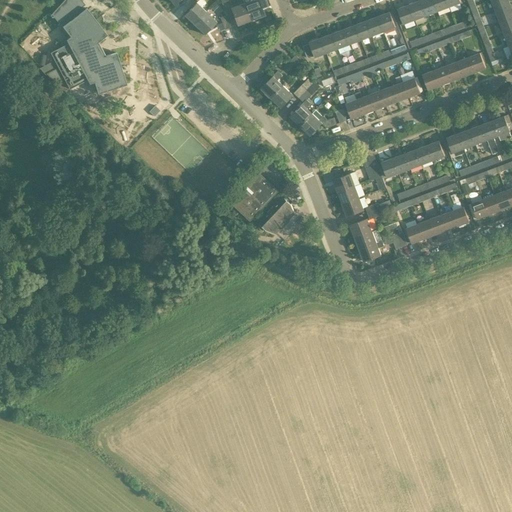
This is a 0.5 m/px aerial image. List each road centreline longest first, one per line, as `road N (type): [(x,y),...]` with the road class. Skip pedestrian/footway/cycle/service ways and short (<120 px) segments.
road 1 (residential): [(300,159),(511,74)]
road 2 (residential): [(352,278),(511,224)]
road 3 (residential): [(352,278),(300,159)]
road 4 (residential): [(232,90),(143,0)]
